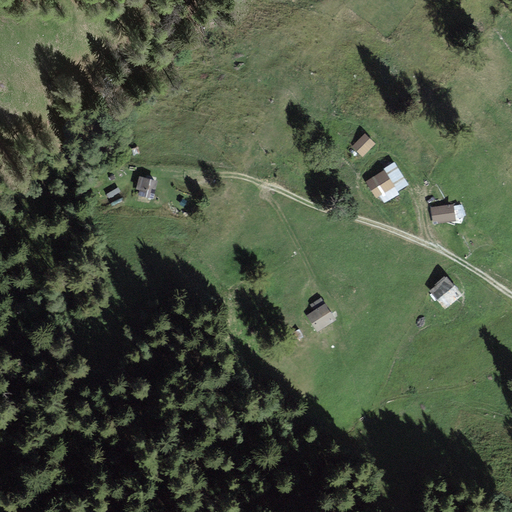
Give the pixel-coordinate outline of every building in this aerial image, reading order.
[(364,135),(351,147),(361,157),(374,144),(364,135)] [(394,164),(365,182),(375,199),(405,181),(394,164)] [(156,181),(138,177),(134,195),(152,199),(156,181)] [(452,205),(429,208),(431,223),(454,220),(452,205)] [(444,274),(429,287),(446,307),(461,293),(444,274)] [(324,303),(305,316),(315,332),(335,320),(324,303)]
